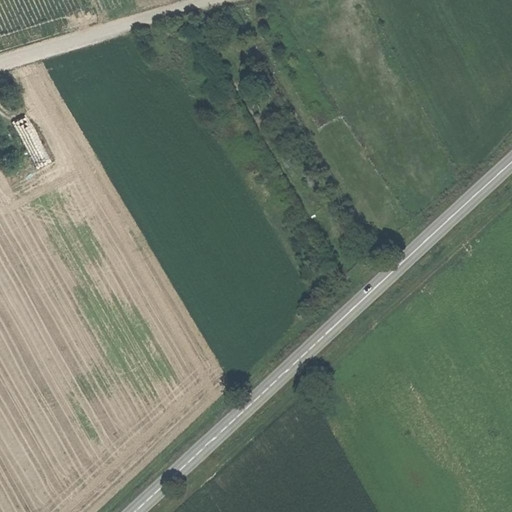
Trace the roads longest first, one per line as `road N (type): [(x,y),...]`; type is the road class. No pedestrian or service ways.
road 1 (secondary): [(137,511),(511,167)]
road 2 (unclassified): [(214,0),(0,62)]
